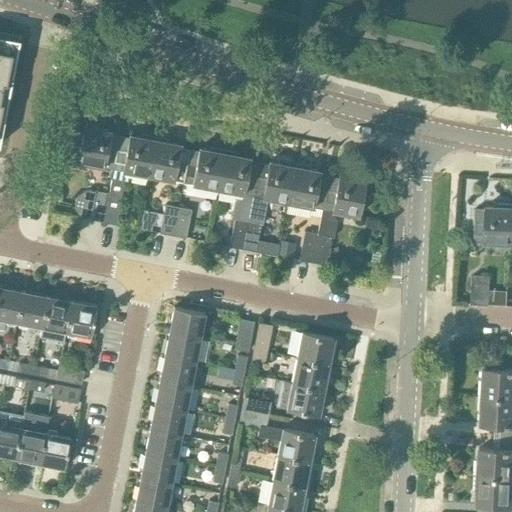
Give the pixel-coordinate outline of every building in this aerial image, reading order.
[(0,122),(17,37),(0,34),(0,122)] [(65,159),(112,168),(118,137),(108,135),(110,130),(84,125),(82,135),(71,133),(65,159)] [(112,168),(147,175),(154,138),(129,134),(128,139),(118,137),(112,168)] [(147,175),(182,181),(188,151),(178,149),(180,143),(154,138),(147,175)] [(182,181),(217,188),(224,152),(199,147),(198,153),(188,151),(182,181)] [(224,152),(217,188),(238,192),(236,199),(234,201),(231,219),(234,220),(229,246),(242,248),(252,194),(258,164),(248,162),(249,157),(224,152)] [(258,164),(252,194),(242,248),(255,250),(260,224),(262,224),(266,205),(264,203),(265,197),(287,201),(294,165),(269,160),(267,166),(258,164)] [(287,201),(322,208),(328,178),(318,176),(319,170),(294,165),(287,201)] [(317,233),(312,261),(325,264),(330,238),(332,238),(336,219),(332,215),(333,210),(357,214),(364,179),(338,174),(337,180),(328,178),(322,208),(317,233)] [(102,221),(116,224),(121,196),(124,182),(112,179),(109,193),(108,193),(104,209),(102,221)] [(84,218),(86,218),(102,221),(104,209),(108,193),(90,189),(87,189),(84,190),(81,191),(78,193),(76,196),(75,197),(74,199),(73,202),(74,204),(74,207),(77,212),(80,215),(82,217),(84,218)] [(171,234),(177,206),(164,204),(159,232),(171,234)] [(510,243),(511,209),(511,205),(487,204),(487,207),(476,206),(474,241),(510,243)] [(177,206),(171,234),(185,237),(190,209),(177,206)] [(312,261),(317,233),(304,231),(299,259),(312,261)] [(280,243),(278,253),(292,256),(294,246),(280,243)] [(456,270),(455,301),(477,303),(478,271),(456,270)] [(22,291),(0,286),(0,318),(16,321),(22,291)] [(46,295),(22,291),(16,321),(40,326),(46,295)] [(71,300),(46,295),(40,326),(65,331),(71,300)] [(71,300),(65,331),(89,336),(95,305),(71,300)] [(169,330),(199,337),(204,312),(173,306),(169,330)] [(252,322),(240,319),(234,348),(247,350),(252,322)] [(253,348),(266,351),(271,325),(259,323),(253,348)] [(169,330),(164,355),(194,362),(199,337),(169,330)] [(296,357),(328,363),(333,338),(301,331),(296,357)] [(266,351),(253,348),(252,359),(263,361),(266,351)] [(190,386),(194,362),(164,355),(159,379),(190,386)] [(246,356),(237,355),(234,369),(244,371),(246,356)] [(296,357),(291,382),(323,389),(328,363),(296,357)] [(31,373),(33,364),(8,360),(6,368),(31,373)] [(33,364),(31,373),(45,376),(47,367),(33,364)] [(58,365),(55,378),(80,383),(83,370),(58,365)] [(244,371),(234,369),(219,367),(218,374),(232,377),(231,385),(241,386),(244,371)] [(482,395),(511,396),(511,368),(483,367),(482,395)] [(28,388),(30,380),(15,377),(14,385),(28,388)] [(185,410),(190,386),(159,379),(154,404),(185,410)] [(30,380),(28,388),(42,391),(44,382),(30,380)] [(323,389),(291,382),(282,380),(277,406),(318,414),(323,389)] [(54,384),(51,397),(76,402),(79,389),(54,384)] [(511,396),(482,395),(480,423),(501,424),(500,436),(511,436),(511,396)] [(267,415),(270,402),(244,397),(242,409),(267,415)] [(180,435),(185,410),(154,404),(149,428),(180,435)] [(237,405),(227,404),(224,419),(234,421),(237,405)] [(280,440),(277,454),(309,460),(314,434),(282,428),(281,429),(265,426),(267,415),(242,409),(239,422),(258,426),(256,435),(280,440)] [(222,434),(232,435),(234,421),(224,419),(222,434)] [(20,427),(0,422),(0,454),(14,458),(20,427)] [(44,432),(20,427),(14,458),(38,463),(44,432)] [(175,459),(180,435),(149,428),(144,453),(175,459)] [(44,432),(38,463),(63,468),(69,436),(44,432)] [(478,475),(511,476),(511,436),(500,436),(499,448),(479,447),(478,475)] [(171,483),(175,459),(144,453),(140,477),(171,483)] [(227,454),(217,453),(215,467),(224,469),(227,454)] [(241,455),(232,453),(229,470),(238,472),(241,455)] [(277,454),(272,479),(304,485),(309,460),(277,454)] [(212,481),(221,483),(224,469),(215,467),(212,481)] [(226,486),(236,487),(238,472),(229,470),(226,486)] [(511,511),(511,476),(478,475),(476,503),(497,504),(496,511),(511,511)] [(166,507),(171,483),(140,477),(135,501),(166,507)] [(272,479),(267,504),(299,511),(304,485),(272,479)] [(216,511),(218,503),(208,500),(205,511),(216,511)] [(165,511),(166,507),(135,501),(132,511),(165,511)]
